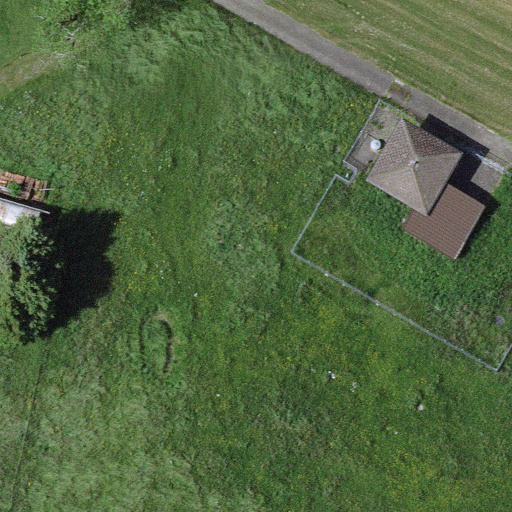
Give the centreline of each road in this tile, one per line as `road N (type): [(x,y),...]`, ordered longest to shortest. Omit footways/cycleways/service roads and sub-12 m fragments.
road 1 (track): [(230,0),(501,158)]
road 2 (track): [(119,0),(61,57),(0,91)]
